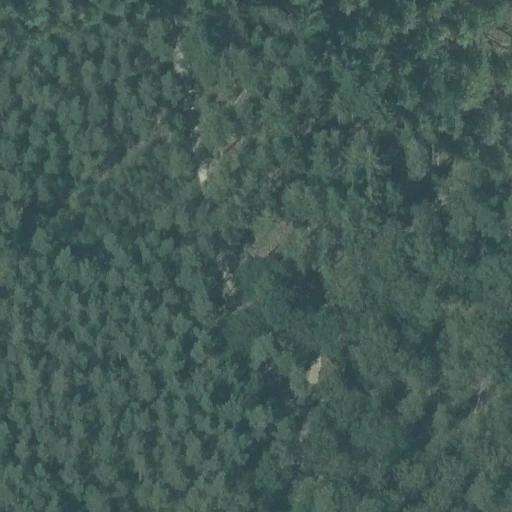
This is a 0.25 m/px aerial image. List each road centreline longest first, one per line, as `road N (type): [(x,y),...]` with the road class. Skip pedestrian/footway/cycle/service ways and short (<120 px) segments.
road 1 (track): [(511,315),(346,305),(264,313),(245,306),(231,292),(163,0)]
road 2 (track): [(289,511),(317,330),(333,299),(511,144)]
